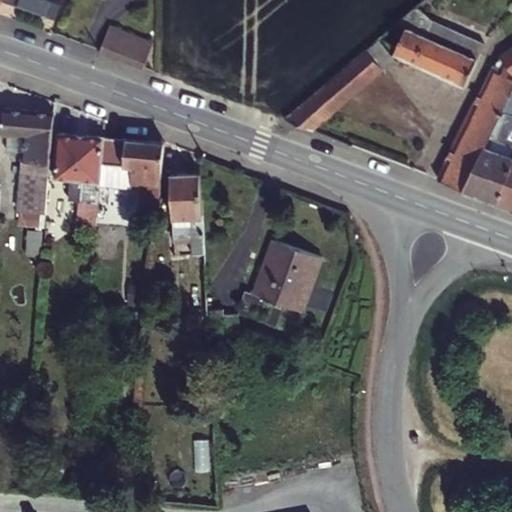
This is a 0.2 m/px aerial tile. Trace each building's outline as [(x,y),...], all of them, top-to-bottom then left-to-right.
[(5,0),(54,20),(61,0),(5,0)] [(405,10),(364,43),(461,86),(480,42),(405,10)] [(145,41),(105,27),(100,55),(137,68),(145,41)] [(511,46),(500,57),(511,71),(511,46)] [(378,70),(359,47),(273,118),(305,130),(378,70)] [(495,119),(511,84),(511,74),(492,65),(434,180),(459,190),(495,119)] [(44,216),(53,115),(3,111),(1,139),(24,140),(19,213),(44,216)] [(459,190),(493,203),(508,158),(502,155),(510,135),(500,131),(503,122),(495,119),(459,190)] [(102,171),(104,143),(58,139),(54,182),(82,184),(79,219),(97,221),(102,171)] [(163,147),(104,143),(102,171),(132,173),(130,192),(142,193),(139,221),(157,222),(163,147)] [(511,210),(511,159),(508,158),(493,203),(511,210)] [(190,243),(191,259),(202,259),(199,180),(170,181),(173,244),(190,243)] [(321,263),(274,244),(254,295),(246,292),(240,307),(264,317),(270,302),(301,314),(321,263)]
